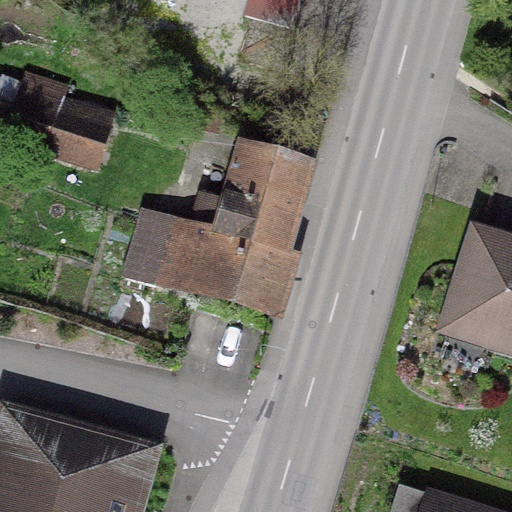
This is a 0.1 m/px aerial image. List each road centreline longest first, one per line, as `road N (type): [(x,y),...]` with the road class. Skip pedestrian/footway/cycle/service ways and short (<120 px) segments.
road 1 (secondary): [(423,0),(297,449)]
road 2 (residential): [(0,364),(297,449)]
